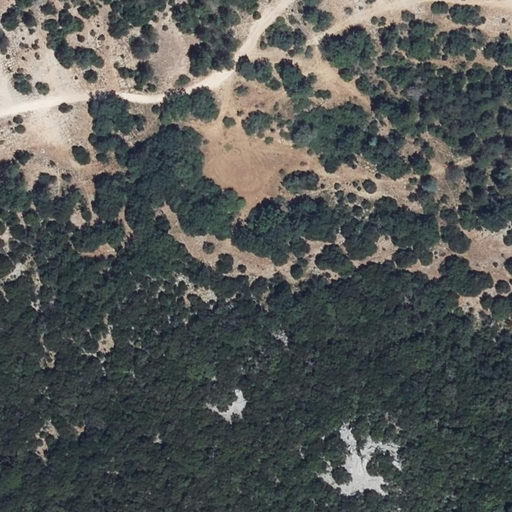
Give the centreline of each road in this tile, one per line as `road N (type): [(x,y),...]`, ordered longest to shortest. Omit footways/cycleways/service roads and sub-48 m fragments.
road 1 (track): [(511,133),(430,172),(383,182),(337,175),(294,166),(292,146),(225,117),(224,78)]
road 2 (track): [(0,112),(49,101),(152,97),(224,78),(283,0)]
road 3 (track): [(240,57),(301,47),(380,6),(421,0)]
